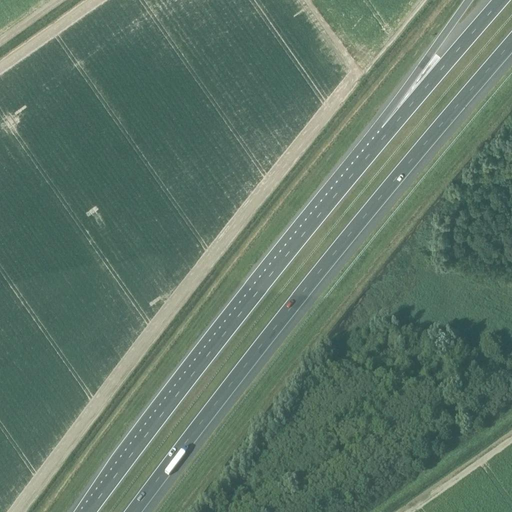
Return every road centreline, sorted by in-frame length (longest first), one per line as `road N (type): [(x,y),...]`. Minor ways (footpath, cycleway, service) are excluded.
road 1 (motorway): [(133,511),(511,41)]
road 2 (motorway): [(380,141),(88,511)]
road 3 (motorway): [(501,0),(380,141)]
road 4 (motorway): [(469,0),(378,124),(380,141)]
